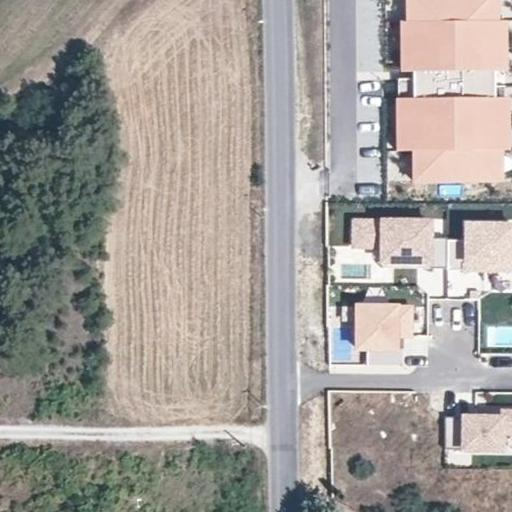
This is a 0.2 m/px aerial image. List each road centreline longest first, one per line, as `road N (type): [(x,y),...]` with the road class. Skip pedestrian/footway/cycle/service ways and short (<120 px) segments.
road 1 (tertiary): [(275,0),(281,381)]
road 2 (track): [(0,434),(282,438)]
road 3 (residential): [(511,379),(281,381)]
road 4 (tertiary): [(281,381),(283,511)]
